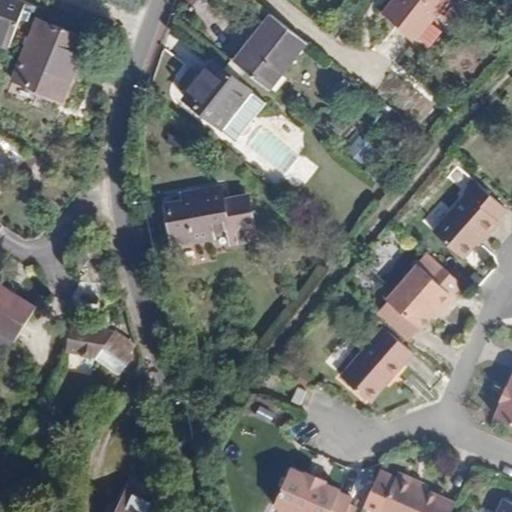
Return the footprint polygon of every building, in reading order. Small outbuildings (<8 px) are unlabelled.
[(0,0),(0,39),(18,48),(34,4),(20,0),(0,0)] [(441,44),(474,0),(421,0),(408,18),(441,44)] [(308,41),(273,16),(237,65),(246,72),(272,90),(308,41)] [(45,22),(23,81),(72,99),(80,78),(76,75),(90,39),(45,22)] [(0,42),(17,49),(18,48),(0,39),(0,42)] [(237,65),(230,60),(223,69),(215,63),(188,100),(240,139),(267,102),(239,81),(246,72),(237,65)] [(31,150),(0,130),(0,160),(18,171),(20,167),(31,150)] [(59,167),(31,150),(20,167),(48,184),(59,167)] [(499,213),(509,200),(478,173),(467,183),(472,189),(439,225),(471,254),(493,229),(490,227),(501,214),(499,213)] [(222,186),(183,193),(184,202),(163,205),(170,246),(214,239),(213,232),(230,229),(232,244),(258,239),(251,196),(224,200),(222,186)] [(469,279),(432,246),(389,294),(421,324),(433,311),(444,297),(448,302),(469,279)] [(0,283),(0,333),(16,345),(38,310),(0,283)] [(436,314),(440,310),(448,302),(444,297),(433,311),(436,314)] [(118,327),(76,319),(71,346),(82,349),(85,342),(90,334),(101,340),(104,335),(110,339),(118,327)] [(393,369),(408,352),(415,346),(385,321),(345,366),(369,388),(389,365),(393,369)] [(139,342),(139,340),(118,327),(110,339),(104,335),(101,340),(90,334),(85,342),(82,349),(102,353),(99,357),(124,374),(138,353),(133,350),(139,342)] [(369,388),(372,391),(393,369),(389,365),(369,388)] [(335,511),(344,511),(358,483),(345,478),(346,473),(331,466),(331,465),(313,457),(311,458),(295,451),(278,490),(329,511),(330,510),(335,511)] [(0,497),(1,498),(21,473),(0,456),(0,497)] [(380,463),(374,476),(364,498),(393,511),(450,511),(455,501),(416,484),(414,479),(380,463)] [(160,511),(162,508),(154,504),(157,500),(152,497),(162,476),(145,468),(140,481),(137,479),(122,511),(116,511),(115,511),(114,511),(160,511)] [(511,511),(511,495),(507,493),(498,511),(511,511)]
